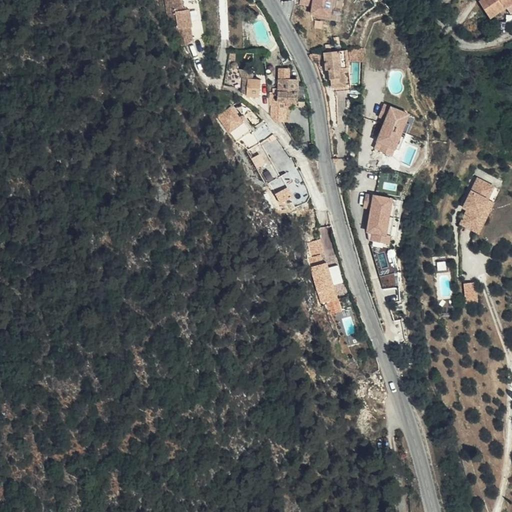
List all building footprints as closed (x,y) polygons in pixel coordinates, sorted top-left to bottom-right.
[(181,0),(166,0),(171,31),(177,30),(191,28),(192,28),(189,9),(184,10),(181,0)] [(302,0),(302,5),(314,6),(313,13),(331,16),(332,7),(337,8),(337,0),(302,0)] [(511,0),(481,0),(480,1),(490,18),(507,7),(511,13),(511,12),(511,0)] [(191,28),(177,30),(180,46),(186,48),(193,41),(191,28)] [(351,67),(349,50),(325,52),(327,69),(330,69),(332,79),(333,79),(334,87),(348,85),(346,71),(351,70),(350,67),(351,67)] [(246,97),(260,98),(261,79),(248,78),(246,97)] [(270,115),(277,122),(286,122),(287,104),(298,104),(298,79),(278,78),(278,89),(272,89),(270,115)] [(235,140),(251,130),(234,104),(218,115),(235,140)] [(410,115),(385,105),(379,117),(387,120),(378,142),(383,143),(379,151),(392,156),(395,150),(399,151),(403,142),(399,140),(402,133),(406,135),(410,126),(406,124),(410,115)] [(416,118),(410,115),(406,124),(410,126),(406,135),(402,133),(399,140),(403,142),(399,151),(395,150),(392,156),(398,159),(416,118)] [(269,146),(262,150),(267,159),(274,154),(269,146)] [(262,150),(250,158),(261,176),(273,168),(267,159),(262,150)] [(273,168),(261,176),(267,185),(271,192),(283,184),(273,168)] [(470,209),(468,214),(484,222),(489,211),(482,208),(488,196),(494,184),(480,177),(465,206),(470,209)] [(280,203),(295,196),(290,186),(275,193),(280,203)] [(393,198),(374,195),(367,231),(372,232),(386,235),(393,198)] [(495,199),(488,196),(482,208),(489,211),(495,199)] [(403,201),(393,198),(386,235),(372,232),(371,240),(396,245),(403,201)] [(484,222),(468,214),(463,223),(480,231),(484,222)] [(322,255),(326,254),(322,240),(308,244),(312,258),(322,255)] [(325,265),(322,255),(312,258),(309,259),(323,305),(335,301),(332,289),(336,288),(329,263),(325,265)] [(477,281),(465,282),(467,302),(479,301),(477,281)] [(343,311),(340,300),(335,301),(323,305),(326,317),(343,311)]
